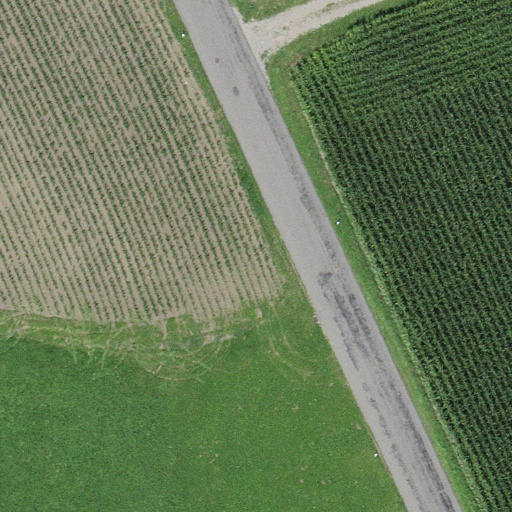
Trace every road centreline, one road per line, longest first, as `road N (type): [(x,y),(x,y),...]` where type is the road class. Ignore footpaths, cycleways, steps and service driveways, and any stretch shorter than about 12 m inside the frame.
road 1 (tertiary): [(206,0),(440,511)]
road 2 (track): [(230,50),(360,0)]
